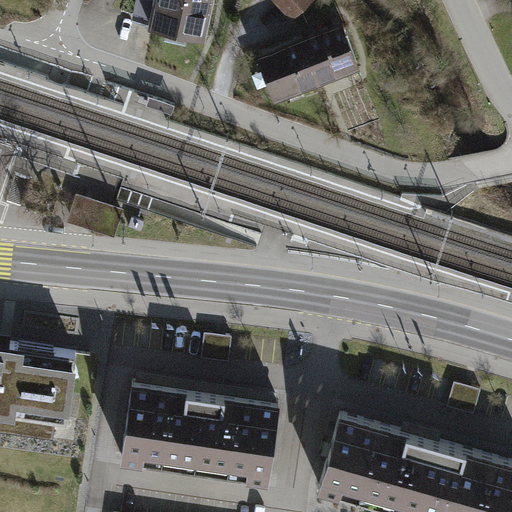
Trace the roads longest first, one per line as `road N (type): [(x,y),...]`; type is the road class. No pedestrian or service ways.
road 1 (residential): [(69,0),(54,48),(401,178),(511,161)]
road 2 (primary): [(0,261),(337,295),(511,340)]
